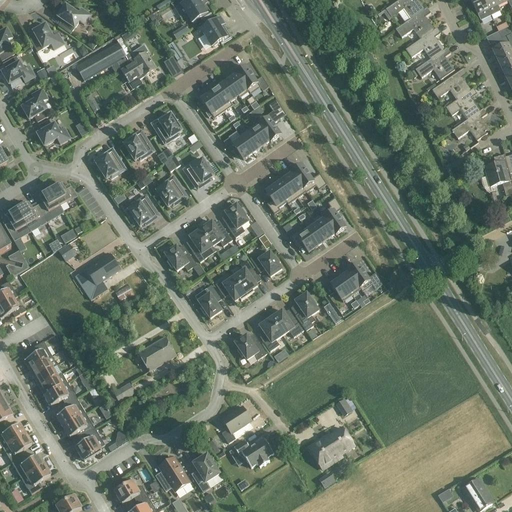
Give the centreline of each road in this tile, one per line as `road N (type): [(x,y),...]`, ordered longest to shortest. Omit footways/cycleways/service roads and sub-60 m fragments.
road 1 (primary): [(427,272),(266,11)]
road 2 (residential): [(85,478),(208,414),(221,363),(206,342)]
road 3 (residential): [(85,478),(73,480),(0,355)]
road 4 (primary): [(511,403),(427,272)]
road 5 (residential): [(511,118),(442,0)]
road 6 (residential): [(75,174),(80,150),(171,90)]
road 7 (residential): [(137,251),(236,183)]
